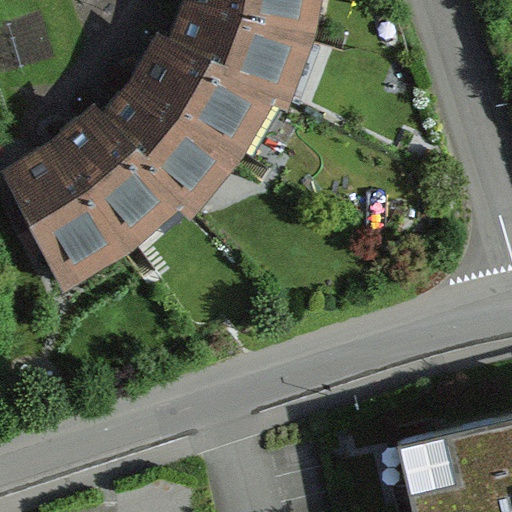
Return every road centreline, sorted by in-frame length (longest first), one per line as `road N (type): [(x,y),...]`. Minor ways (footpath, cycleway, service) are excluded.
road 1 (residential): [(511,296),(0,456)]
road 2 (residential): [(511,293),(450,0)]
